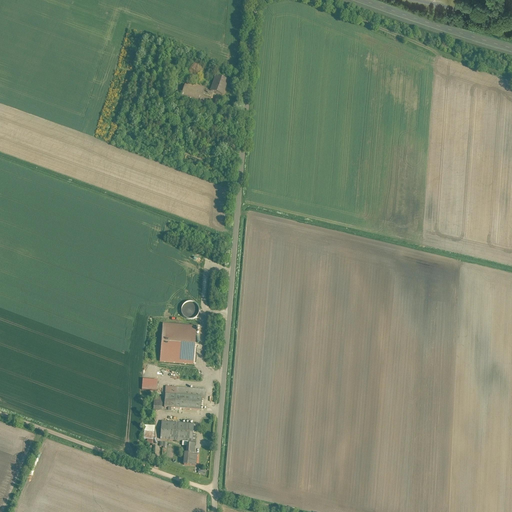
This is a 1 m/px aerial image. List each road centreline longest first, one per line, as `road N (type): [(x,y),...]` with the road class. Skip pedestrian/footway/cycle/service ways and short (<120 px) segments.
road 1 (unclassified): [(216,492),(255,0)]
road 2 (unclassified): [(0,414),(216,492)]
road 3 (track): [(308,0),(511,77)]
road 4 (tertiary): [(355,0),(511,51)]
